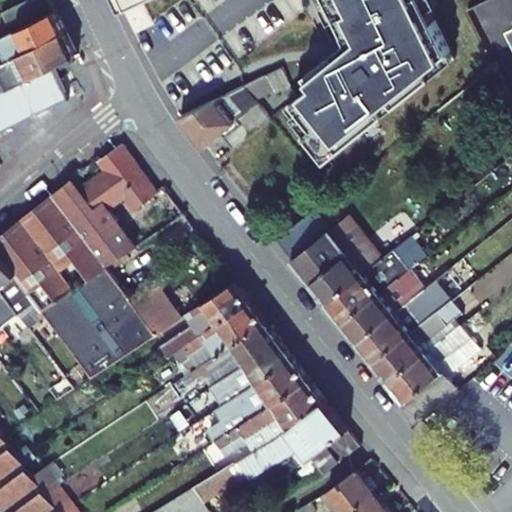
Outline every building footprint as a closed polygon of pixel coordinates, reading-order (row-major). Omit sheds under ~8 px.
[(0,62),(67,30),(57,9),(52,0),(27,0),(3,12),(13,31),(0,37),(0,42),(3,50),(0,48),(0,47),(0,62)] [(116,0),(121,10),(140,0),(116,0)] [(455,58),(425,0),(331,0),(351,37),(308,71),(317,82),(288,104),(331,158),(455,58)] [(0,62),(0,131),(70,97),(55,65),(79,54),(67,30),(0,62)] [(236,39),(202,56),(209,69),(197,75),(205,90),(250,68),(236,39)] [(268,73),(276,90),(291,83),(283,65),(268,73)] [(244,85),(256,99),(276,90),(268,73),(244,85)] [(227,93),(180,116),(205,146),(222,132),(234,148),(271,118),(256,99),(244,85),(227,93)] [(74,177),(53,193),(108,266),(137,246),(108,209),(126,196),(135,209),(158,192),(157,190),(123,144),(101,160),(100,160),(106,169),(82,187),(74,177)] [(61,267),(76,287),(108,266),(53,193),(23,218),(61,267)] [(278,239),(294,258),(332,228),(317,208),(278,239)] [(0,250),(37,299),(45,308),(76,287),(61,267),(23,218),(0,236),(0,250)] [(294,258),(329,302),(383,259),(352,220),(336,233),(332,228),(294,258)] [(383,259),(329,302),(344,322),(412,268),(396,248),(383,259)] [(37,299),(0,250),(0,286),(1,287),(20,312),(37,299)] [(130,297),(108,266),(76,287),(45,308),(49,314),(94,376),(158,334),(183,317),(155,280),(130,297)] [(412,268),(344,322),(360,341),(427,287),(412,268)] [(453,299),(375,361),(391,380),(454,330),(459,337),(468,330),(462,323),(457,317),(490,292),(479,278),(453,299)] [(427,287),(360,341),(375,361),(453,299),(437,279),(427,287)] [(174,352),(252,301),(237,281),(186,315),(193,325),(162,345),(169,355),(174,352)] [(0,287),(1,287),(0,286),(0,322),(3,326),(10,335),(20,327),(13,318),(13,317),(0,300),(0,287)] [(20,312),(1,287),(0,287),(0,300),(13,317),(20,312)] [(20,312),(31,327),(49,314),(45,308),(37,299),(20,312)] [(215,355),(267,321),(252,301),(174,352),(181,363),(183,361),(208,344),(215,355)] [(248,362),(282,341),(267,321),(215,355),(192,371),(196,377),(210,368),(213,372),(242,353),(248,362)] [(391,380),(423,420),(461,389),(450,375),(482,349),(468,330),(459,337),(454,330),(391,380)] [(244,392),(295,357),(282,341),(248,362),(219,381),(211,386),(224,405),(244,392)] [(192,371),(215,355),(208,344),(183,361),(190,372),(192,371)] [(248,362),(242,353),(213,372),(219,381),(248,362)] [(211,430),(217,441),(276,404),(311,380),(295,357),(244,392),(252,404),(232,417),(211,430)] [(205,376),(213,372),(210,368),(196,377),(199,381),(205,376)] [(211,386),(219,381),(213,372),(205,376),(211,386)] [(291,428),(326,400),(311,380),(276,404),(217,441),(227,456),(250,441),(255,450),(291,428)] [(224,405),(232,417),(252,404),(244,392),(224,405)] [(362,444),(326,400),(291,428),(255,450),(196,486),(205,501),(248,474),(250,478),(304,445),(326,473),(327,473),(362,444)] [(0,500),(8,511),(61,511),(47,492),(34,474),(19,455),(4,435),(0,429),(0,500)] [(351,511),(377,493),(360,469),(342,482),(329,490),(330,490),(322,495),(333,511),(351,511)] [(47,492),(61,511),(74,503),(60,484),(47,492)] [(196,511),(206,511),(210,510),(205,501),(196,486),(185,493),(196,511)] [(181,511),(196,511),(185,493),(174,500),(181,511)] [(391,511),(377,493),(351,511),(391,511)] [(165,511),(181,511),(174,500),(163,506),(165,511)] [(299,509),(300,511),(308,511),(316,508),(312,501),(299,509)] [(80,511),(74,503),(61,511),(80,511)]
